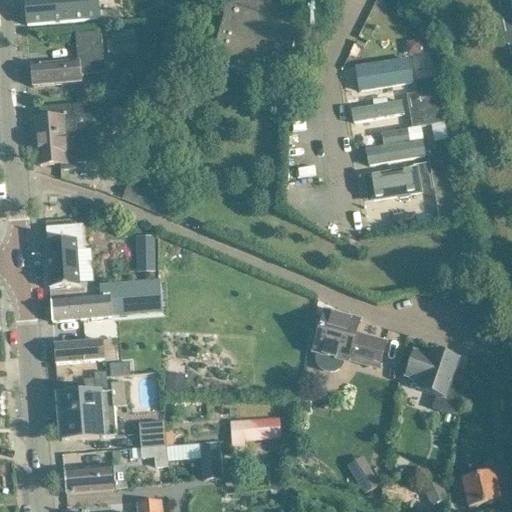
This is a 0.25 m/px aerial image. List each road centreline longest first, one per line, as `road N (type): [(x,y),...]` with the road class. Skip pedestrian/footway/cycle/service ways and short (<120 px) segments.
road 1 (residential): [(493,354),(13,171)]
road 2 (unclassified): [(39,511),(20,263)]
road 3 (residential): [(353,234),(328,80),(357,0)]
road 4 (unclassified): [(13,171),(4,0)]
